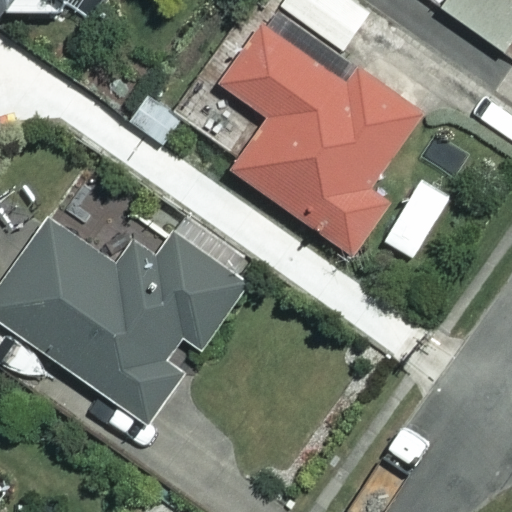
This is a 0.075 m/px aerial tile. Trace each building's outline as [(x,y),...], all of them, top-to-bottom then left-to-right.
[(361,0),(275,0),(274,2),(334,42),(361,0)] [(511,31),(511,0),(440,0),(438,3),(502,46),(511,31)] [(335,74),(259,17),(216,75),(264,111),(227,160),(348,249),(387,197),(363,179),(416,108),(347,57),(335,74)] [(233,191),(170,144),(145,178),(208,224),(233,191)] [(239,277),(111,188),(76,239),(48,219),(0,286),(0,318),(142,417),(239,277)] [(68,511),(67,491),(22,493),(23,511),(68,511)]
